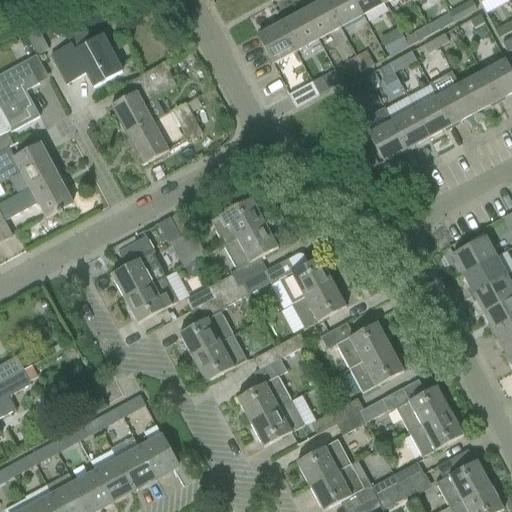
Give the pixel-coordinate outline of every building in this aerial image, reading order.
[(326,0),(325,1),(340,29),(363,17),(353,0),(326,0)] [(353,0),(363,17),(385,5),(382,0),(353,0)] [(302,13),(318,41),(340,29),(325,1),(302,13)] [(113,10),(118,19),(130,13),(125,4),(113,10)] [(449,16),(454,24),(464,18),(459,10),(449,16)] [(280,25),(295,54),(318,41),(302,13),(280,25)] [(439,21),(444,29),(454,24),(449,16),(439,21)] [(469,22),(474,30),(484,24),(480,17),(469,22)] [(256,38),(272,66),(295,54),(280,25),(256,38)] [(86,76),(93,90),(122,74),(102,37),(92,43),(84,27),(66,37),(71,46),(51,57),(67,87),(86,76)] [(37,30),(26,37),(37,58),(49,51),(37,30)] [(404,40),(409,48),(419,43),(414,35),(404,40)] [(434,41),(438,49),(448,44),(444,36),(434,41)] [(511,39),(502,45),(507,54),(511,50),(511,39)] [(394,46),(399,54),(409,48),(404,40),(394,46)] [(424,47),(428,55),(438,49),(434,41),(424,47)] [(126,46),(116,52),(123,66),(133,60),(126,46)] [(369,59),(359,65),(364,73),(374,67),(369,59)] [(389,66),(393,74),(394,73),(403,68),(399,60),(389,66)] [(481,75),(496,103),(511,94),(511,76),(504,62),(481,75)] [(0,137),(10,132),(11,135),(22,128),(40,119),(26,93),(39,86),(26,63),(0,76),(0,137)] [(128,99),(110,108),(126,138),(164,118),(155,101),(177,89),(164,65),(141,78),(126,86),(132,97),(128,99)] [(350,70),(349,70),(354,78),(364,73),(359,65),(350,70)] [(393,74),(389,66),(379,71),(392,95),(402,89),(400,84),(394,73),(393,74)] [(436,99),(452,127),(474,115),(459,87),(452,74),(429,86),(436,99)] [(459,87),(474,115),(496,103),(481,75),(459,87)] [(322,79),(312,85),(314,89),(318,97),(329,92),(324,83),(322,79)] [(208,80),(197,86),(202,96),(213,91),(208,80)] [(312,85),(289,97),(296,109),(308,103),(318,97),(314,89),(312,85)] [(343,90),(338,93),(342,101),(348,98),(358,93),(354,85),(346,89),(343,90)] [(414,111),(429,140),(452,127),(436,99),(414,111)] [(126,138),(142,168),(169,154),(161,139),(180,129),(188,143),(202,135),(186,106),(164,118),(126,138)] [(384,110),(361,122),(383,164),(407,152),(391,124),(384,110)] [(391,124),(407,152),(429,140),(414,111),(391,124)] [(0,198),(5,196),(0,186),(0,184),(21,173),(30,190),(56,176),(55,174),(60,171),(53,159),(48,162),(40,146),(14,160),(14,161),(0,168),(0,198)] [(0,206),(0,245),(11,239),(0,219),(35,200),(46,220),(72,206),(56,176),(30,190),(0,206)] [(210,223),(223,248),(265,226),(251,201),(210,223)] [(170,245),(183,270),(194,264),(181,239),(180,239),(170,220),(157,226),(168,246),(170,245)] [(238,288),(242,286),(261,276),(254,263),(278,250),(265,226),(223,248),(236,272),(230,275),(232,277),(238,288)] [(181,239),(194,264),(205,258),(202,250),(192,233),(181,239)] [(472,247),(452,258),(462,277),(495,259),(485,240),(483,235),(470,242),(472,247)] [(110,277),(124,302),(165,279),(153,256),(155,255),(146,239),(118,254),(126,269),(110,277)] [(462,277),(473,296),(506,278),(495,259),(462,277)] [(278,283),(291,308),(333,285),(319,260),(294,274),(288,261),(261,276),(242,286),(248,297),(272,284),(273,286),(278,283)] [(195,264),(183,270),(187,277),(194,278),(200,275),(195,264)] [(208,290),(214,301),(238,288),(232,277),(208,290)] [(473,296),(483,315),(511,299),(511,290),(506,278),(473,296)] [(124,302),(137,326),(179,304),(165,279),(124,302)] [(291,308),(304,332),(346,309),(333,285),(291,308)] [(179,336),(192,361),(234,339),(220,314),(227,311),(226,309),(248,297),(242,286),(238,288),(214,301),(200,309),(207,321),(179,336)] [(191,313),(200,309),(214,301),(208,290),(185,302),(191,313)] [(511,299),(483,315),(493,334),(511,323),(511,299)] [(511,323),(493,334),(503,353),(511,348),(511,323)] [(336,347),(349,372),(390,350),(377,325),(350,340),(343,327),(320,339),(327,352),(336,347)] [(276,349),(283,360),(306,347),(299,336),(276,349)] [(192,361),(205,386),(247,363),(234,339),(192,361)] [(511,348),(503,353),(511,369),(511,348)] [(253,361),(259,372),(280,361),(281,361),(283,360),(276,349),(253,361)] [(349,372),(362,396),(404,374),(390,350),(349,372)] [(0,385),(24,372),(21,366),(17,359),(0,367),(0,385)] [(236,401),(250,426),(291,403),(278,379),(287,374),(281,361),(280,361),(259,372),(259,373),(258,373),(265,386),(236,401)] [(0,438),(2,438),(0,434),(0,420),(16,412),(9,399),(31,387),(29,383),(24,372),(0,385),(0,438)] [(395,411),(408,436),(450,413),(436,389),(410,403),(403,391),(364,412),(359,414),(366,426),(389,413),(395,411)] [(334,414),(340,425),(359,414),(364,412),(358,401),(334,414)] [(117,410),(122,420),(136,413),(131,403),(117,410)] [(250,426),(263,450),(280,441),(304,428),(291,403),(250,426)] [(117,410),(104,418),(109,427),(122,420),(117,410)] [(408,436),(422,460),(445,448),(463,438),(450,413),(408,436)] [(311,426),(317,437),(337,427),(340,425),(334,414),(311,426)] [(337,427),(343,438),(366,426),(359,414),(340,425),(337,427)] [(88,427),(74,434),(79,444),(93,436),(88,427)] [(139,451),(155,481),(178,469),(156,428),(144,435),(150,445),(139,451)] [(61,441),(66,451),(79,444),(74,434),(61,441)] [(296,465),(309,490),(351,467),(338,442),(296,465)] [(44,450),(30,458),(35,467),(36,467),(49,459),(44,450)] [(139,452),(118,463),(133,492),(155,481),(142,457),(139,452)] [(17,465),(16,466),(21,475),(35,467),(30,458),(17,465)] [(96,474),(96,475),(111,504),(133,492),(118,463),(96,474)] [(435,485),(449,510),(490,487),(477,463),(435,485)] [(394,477),(400,488),(423,476),(417,465),(394,477)] [(309,490),(321,511),(325,511),(356,495),(363,508),(377,501),(400,488),(394,477),(372,489),(367,480),(359,481),(351,467),(309,490)] [(74,486),(87,511),(96,511),(111,504),(96,475),(74,486)] [(400,488),(411,506),(416,503),(416,498),(432,489),(426,478),(425,479),(423,476),(400,488)] [(59,511),(87,511),(74,486),(52,498),(59,511)] [(503,511),(490,487),(449,510),(444,511),(503,511)] [(382,511),(402,502),(406,499),(400,488),(377,501),(382,511)] [(30,510),(31,511),(59,511),(52,498),(30,510)]
